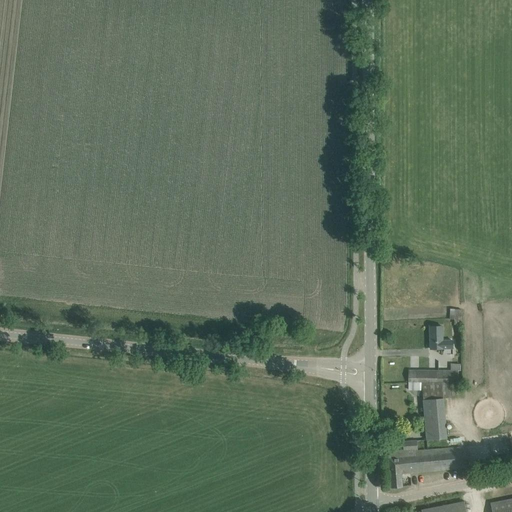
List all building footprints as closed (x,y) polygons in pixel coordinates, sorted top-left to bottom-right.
[(450,308),(450,319),(454,319),(454,324),(461,324),(462,309),(450,308)] [(430,349),(440,349),(442,349),(442,348),(452,348),(452,340),(442,341),(442,326),(430,326),(430,349)] [(457,382),(457,371),(408,370),(408,382),(457,382)] [(452,397),(451,382),(422,382),(423,400),(426,440),(446,438),(443,398),(452,397)] [(488,456),(511,452),(511,445),(510,433),(485,437),(488,456)] [(417,450),(416,440),(403,442),(403,450),(407,450),(407,451),(417,450)] [(467,468),(466,458),(465,446),(407,452),(407,451),(407,450),(403,450),(388,451),(391,487),(391,488),(402,487),(402,486),(401,475),(401,474),(467,468)] [(267,487),(253,492),(257,503),(271,499),(267,487)] [(511,511),(511,498),(490,503),(492,511),(511,511)] [(465,511),(464,502),(421,510),(421,511),(465,511)]
